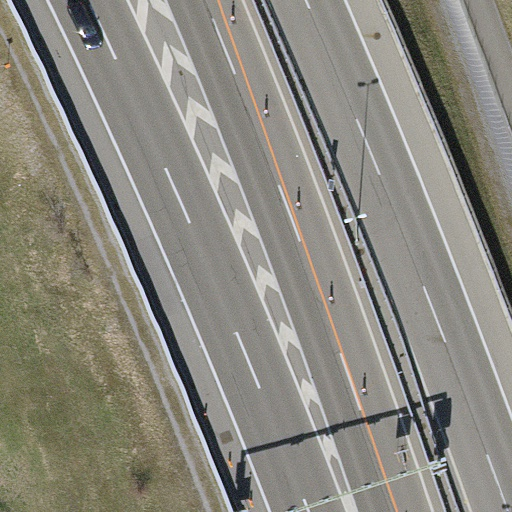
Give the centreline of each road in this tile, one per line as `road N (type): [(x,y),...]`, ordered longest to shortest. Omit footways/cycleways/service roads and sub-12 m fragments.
road 1 (motorway): [(87,0),(321,511)]
road 2 (motorway): [(510,511),(307,0)]
road 3 (motorway): [(188,0),(371,511)]
road 4 (track): [(210,511),(0,35)]
